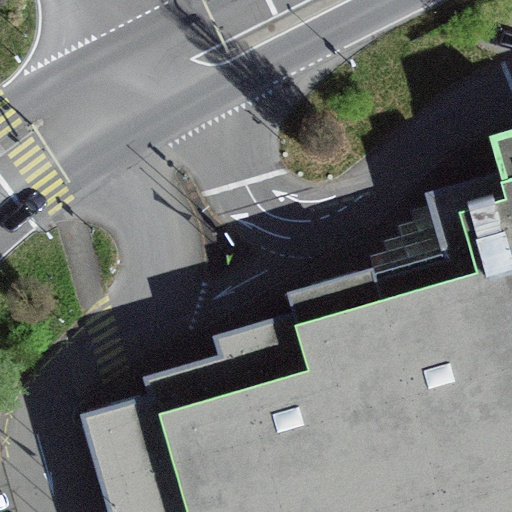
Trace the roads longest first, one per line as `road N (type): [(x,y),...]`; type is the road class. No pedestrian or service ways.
road 1 (motorway): [(135,87),(231,80),(395,0)]
road 2 (primary): [(135,87),(0,181)]
road 3 (motorway): [(248,0),(187,30),(135,87)]
